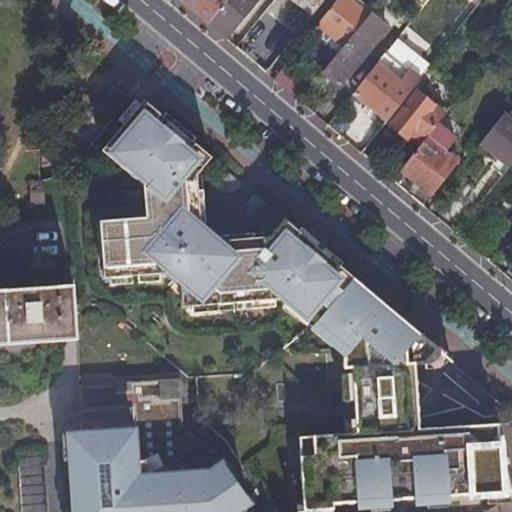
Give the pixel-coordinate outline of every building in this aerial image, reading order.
[(180,0),(193,11),(206,22),(221,4),(224,0),(180,0)] [(206,22),(225,38),(245,13),(251,6),(256,0),(224,0),(221,4),(206,22)] [(290,0),(309,16),(321,0),(290,0)] [(364,18),(368,14),(350,0),(334,0),(316,24),(343,45),(364,18)] [(380,31),(364,18),(343,45),(323,69),(338,82),(380,31)] [(405,27),(397,37),(417,52),(425,42),(405,27)] [(406,71),(383,53),(377,61),(351,93),(385,121),(409,90),(420,77),(408,68),(406,71)] [(298,99),(313,82),(287,61),(273,78),(286,89),(298,99)] [(436,123),(444,112),(417,91),(390,125),(406,138),(411,132),(422,141),(436,123)] [(316,320),(352,278),(284,220),(269,237),(214,241),(201,230),(197,175),(211,158),(144,101),(102,150),(143,186),(145,217),(99,221),(103,278),(164,274),(180,287),(182,307),(286,299),(314,322),(316,320)] [(501,114),(479,143),(492,154),(486,161),(501,173),(511,159),(511,114),(508,120),(501,114)] [(422,141),(400,168),(432,194),(459,159),(450,152),(446,150),(455,138),(436,123),(422,141)] [(235,178),(228,172),(215,188),(222,194),(234,193),(242,184),(235,178)] [(254,221),(267,205),(260,199),(253,194),(245,203),(247,215),(254,221)] [(429,344),(352,278),(316,320),(317,320),(336,337),(331,343),(336,348),(342,353),(343,369),(352,368),(356,433),(298,437),(303,506),(501,493),(502,493),(499,456),(497,425),(497,424),(418,429),(414,364),(425,364),(436,350),(429,344)] [(0,344),(76,340),(73,286),(0,290),(0,344)] [(180,395),(178,379),(79,386),(83,440),(68,440),(73,511),(252,511),(252,507),(213,450),(182,424),(180,395)]
